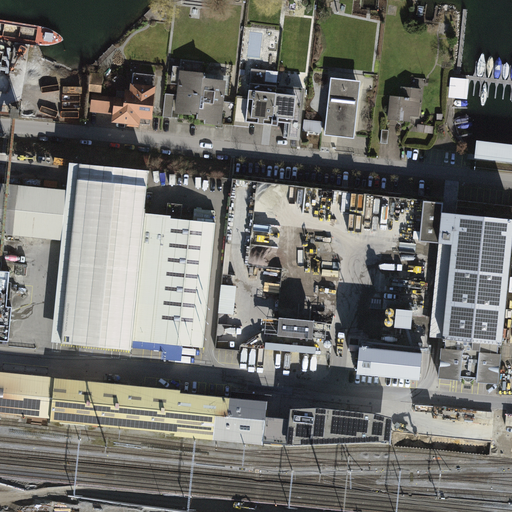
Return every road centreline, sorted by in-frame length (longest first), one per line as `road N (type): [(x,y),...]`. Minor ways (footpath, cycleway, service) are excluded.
road 1 (residential): [(511,180),(0,125)]
road 2 (residential): [(0,359),(511,398)]
road 3 (unknown): [(209,374),(213,187)]
